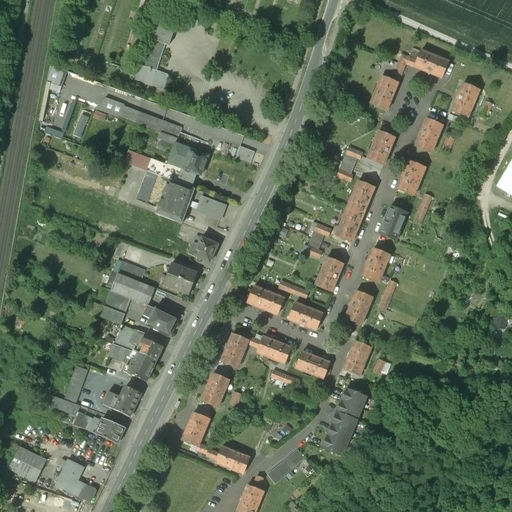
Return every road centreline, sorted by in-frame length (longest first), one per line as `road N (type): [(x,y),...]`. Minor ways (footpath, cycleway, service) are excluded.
road 1 (secondary): [(210,299),(287,141),(334,0)]
road 2 (secondary): [(106,511),(210,299)]
road 3 (residential): [(329,334),(405,137)]
road 4 (residential): [(335,354),(315,422),(238,484),(228,511)]
road 5 (track): [(0,142),(23,0)]
road 6 (residential): [(405,137),(433,86),(407,75),(386,128)]
